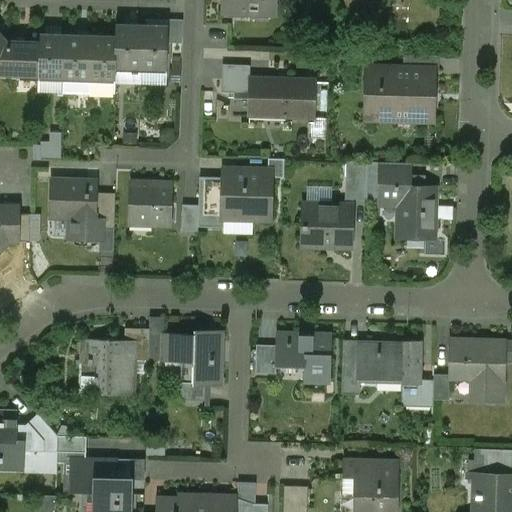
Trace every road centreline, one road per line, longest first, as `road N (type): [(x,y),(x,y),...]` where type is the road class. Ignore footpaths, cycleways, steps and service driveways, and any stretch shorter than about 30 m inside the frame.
road 1 (residential): [(469,298),(85,292),(44,306),(0,340)]
road 2 (residential): [(108,157),(186,158),(189,1)]
road 3 (residential): [(476,133),(469,298)]
road 4 (residential): [(35,0),(189,1)]
road 5 (residential): [(482,0),(476,133)]
